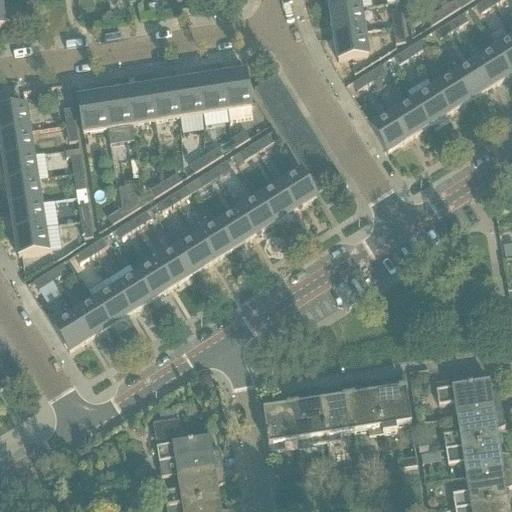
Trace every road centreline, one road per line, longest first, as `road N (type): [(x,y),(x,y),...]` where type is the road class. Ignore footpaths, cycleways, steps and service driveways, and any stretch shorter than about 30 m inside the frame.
road 1 (residential): [(0,67),(273,31)]
road 2 (residential): [(398,229),(273,31)]
road 3 (tertiary): [(221,346),(398,229)]
road 4 (unclassified): [(221,346),(243,397),(262,511)]
road 5 (tertiary): [(79,429),(221,346)]
road 6 (residential): [(79,429),(0,303)]
road 7 (tertiary): [(398,229),(511,161)]
